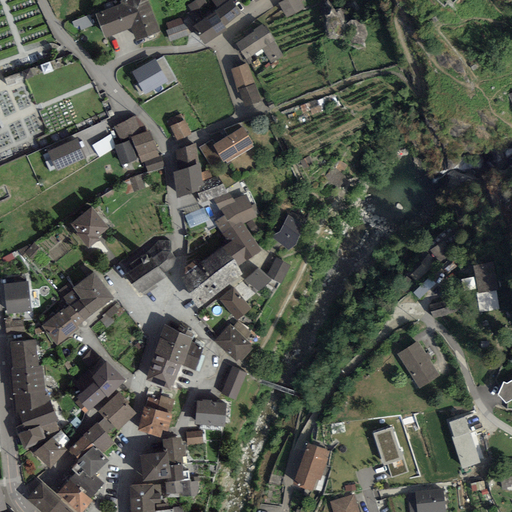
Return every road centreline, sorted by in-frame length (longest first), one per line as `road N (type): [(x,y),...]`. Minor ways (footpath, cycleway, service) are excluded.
road 1 (residential): [(281,511),(296,450),(329,389),(407,316),(446,333),(480,407),(511,432)]
road 2 (residential): [(123,511),(137,392),(180,254),(166,145)]
road 3 (residential): [(0,353),(13,481),(30,511)]
road 4 (residential): [(103,74),(142,53),(216,41)]
